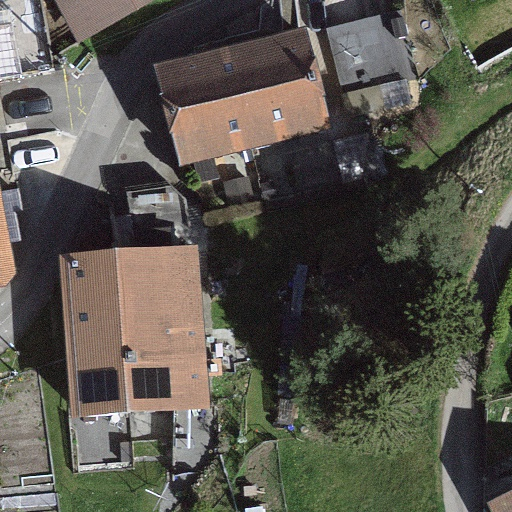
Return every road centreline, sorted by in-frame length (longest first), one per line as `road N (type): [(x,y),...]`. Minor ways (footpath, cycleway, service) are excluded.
road 1 (residential): [(0,330),(35,313),(103,127),(169,40),(237,0)]
road 2 (residential): [(461,511),(461,391),(511,259)]
